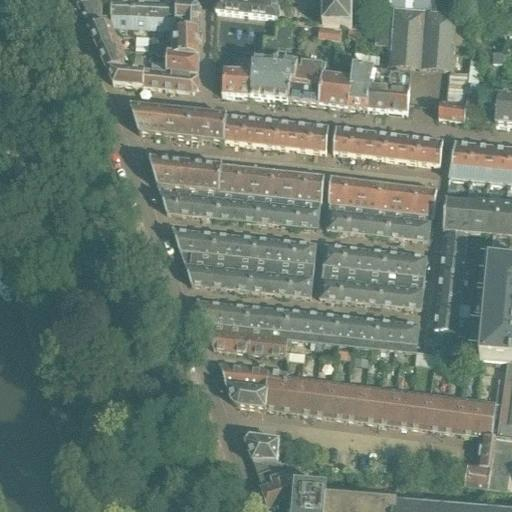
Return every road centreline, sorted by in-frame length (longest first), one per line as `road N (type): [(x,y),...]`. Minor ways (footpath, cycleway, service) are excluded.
road 1 (residential): [(251,511),(126,156),(58,0)]
road 2 (residential): [(511,140),(390,127)]
